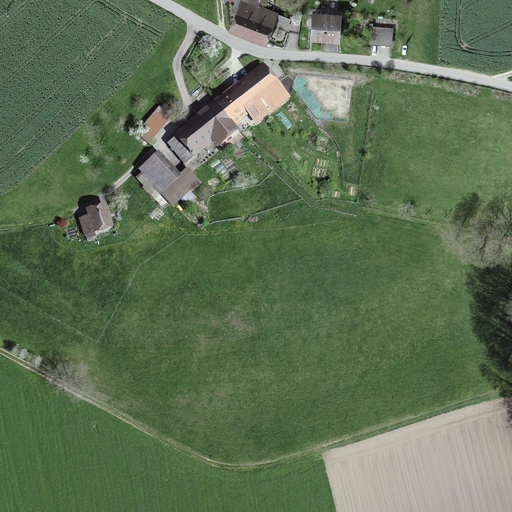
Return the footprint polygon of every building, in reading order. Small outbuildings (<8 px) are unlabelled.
[(266,45),(278,14),(260,7),(262,0),(240,0),(228,30),(266,45)] [(342,12),(313,10),(311,38),(340,40),(342,12)] [(394,29),(372,28),(371,44),(393,46),(394,29)] [(218,107),(232,123),(253,105),(257,110),(257,111),(260,115),(284,96),(263,71),(218,107)] [(232,123),(218,107),(192,128),(190,126),(169,143),(185,162),(195,154),(192,152),(212,136),(219,145),(219,144),(225,151),(242,137),(236,130),(237,130),(232,123)] [(169,116),(159,108),(142,129),(152,137),(169,116)] [(173,202),(197,180),(188,171),(177,181),(155,157),(142,169),(173,202)] [(87,209),(89,216),(79,219),(85,237),(87,237),(87,239),(96,236),(94,232),(114,227),(107,203),(87,209)]
